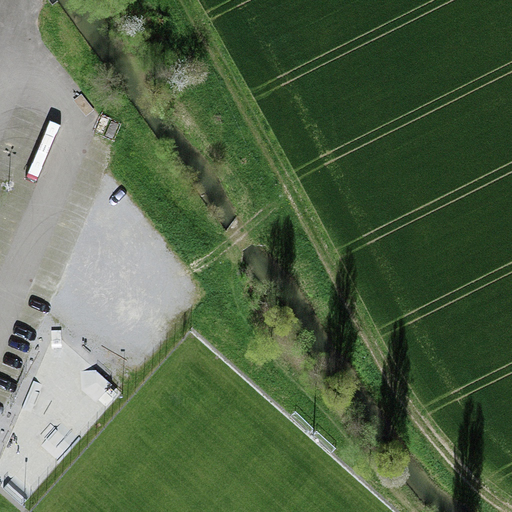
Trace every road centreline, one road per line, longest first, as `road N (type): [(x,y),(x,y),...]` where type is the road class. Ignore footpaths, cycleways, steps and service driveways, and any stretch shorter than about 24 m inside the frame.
road 1 (track): [(181,0),(389,397),(426,449),(499,511)]
road 2 (track): [(283,195),(206,260),(125,298)]
